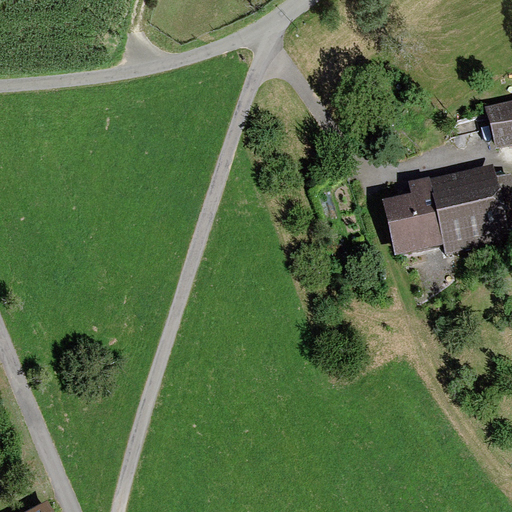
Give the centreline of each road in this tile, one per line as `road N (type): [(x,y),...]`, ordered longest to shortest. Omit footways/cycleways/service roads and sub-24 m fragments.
road 1 (residential): [(280,16),(235,105),(117,511)]
road 2 (residential): [(280,16),(208,50),(127,70),(0,85)]
road 3 (residential): [(0,344),(68,511)]
